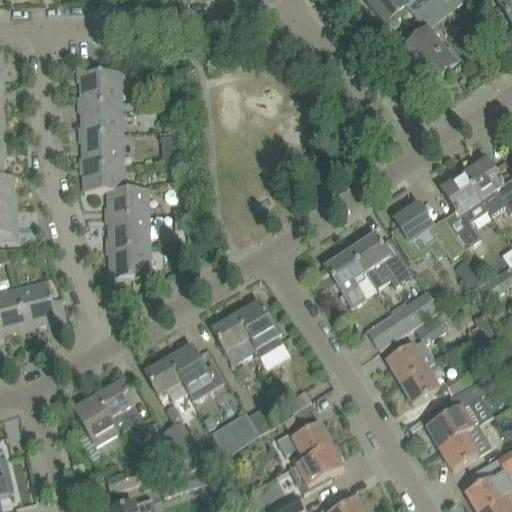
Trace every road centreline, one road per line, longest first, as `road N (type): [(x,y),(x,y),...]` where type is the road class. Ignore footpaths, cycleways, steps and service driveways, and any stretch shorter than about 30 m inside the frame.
road 1 (residential): [(107,356),(53,195),(41,34)]
road 2 (residential): [(428,511),(271,259)]
road 3 (residential): [(292,17),(41,34)]
road 4 (residential): [(413,164),(308,23),(292,17)]
road 5 (residential): [(107,356),(271,259)]
road 6 (residential): [(271,259),(413,164)]
road 7 (residential): [(66,511),(31,394)]
